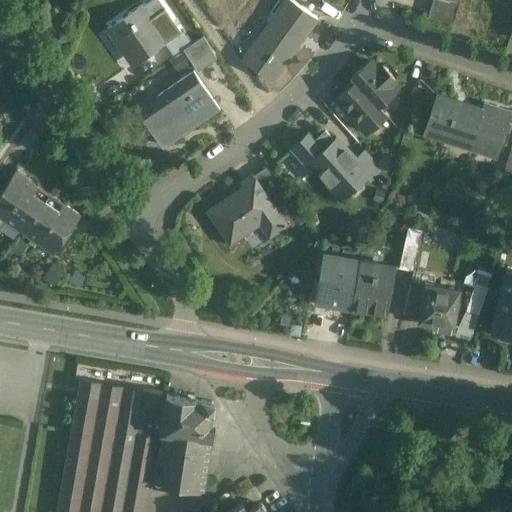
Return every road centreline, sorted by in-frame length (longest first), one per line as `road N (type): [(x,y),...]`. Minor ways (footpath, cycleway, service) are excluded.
road 1 (residential): [(130,221),(282,115),(371,20)]
road 2 (residential): [(130,221),(0,23)]
road 3 (secondary): [(0,320),(188,352)]
road 4 (secondary): [(338,376),(511,405)]
road 5 (secondary): [(188,352),(338,376)]
road 6 (residential): [(371,20),(511,70)]
road 7 (unclassified): [(188,352),(182,305),(130,221)]
road 8 (residential): [(322,511),(338,376)]
